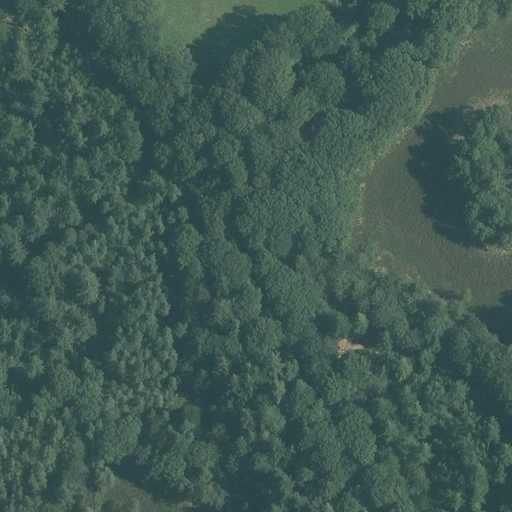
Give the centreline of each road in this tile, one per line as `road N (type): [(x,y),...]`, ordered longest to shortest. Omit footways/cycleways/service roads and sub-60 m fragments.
road 1 (track): [(436,19),(335,151),(271,218),(213,260),(131,259),(113,270),(88,311),(59,309),(0,276)]
road 2 (tertiary): [(356,511),(100,0)]
road 3 (track): [(242,239),(253,209),(361,107),(414,0)]
road 4 (track): [(511,363),(251,233)]
road 5 (track): [(213,260),(180,327),(181,363),(226,511)]
